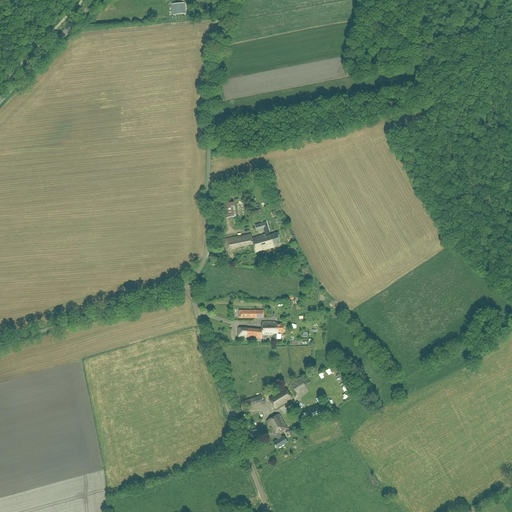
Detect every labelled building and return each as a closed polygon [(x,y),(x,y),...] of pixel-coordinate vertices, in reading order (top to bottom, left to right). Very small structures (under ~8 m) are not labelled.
[(174,15),(186,14),(185,3),(172,4),(174,15)] [(224,219),(236,217),(234,202),(226,204),(224,204),(222,205),(224,219)] [(257,232),(264,230),(265,235),(252,238),(251,234),(224,240),(226,251),(236,249),(235,248),(253,244),(256,252),(274,247),(274,245),(281,243),(278,233),(266,236),(266,235),(270,233),(266,221),(255,225),(257,232)] [(262,335),(272,335),(273,335),(273,339),(277,339),(277,334),(278,334),(278,333),(285,333),(284,324),(277,324),(277,323),(275,323),(275,322),(262,322),(262,329),(238,328),(238,336),(244,337),(261,338),(262,335)] [(292,383),(295,390),(305,385),(302,379),(292,383)] [(292,399),(286,388),(269,398),(276,409),(292,399)] [(243,401),(245,406),(245,407),(263,401),(261,395),(243,401)] [(284,436),(282,437),(280,434),(288,429),(279,414),(267,421),(269,425),(270,424),(272,427),(271,428),(275,436),(278,440),(274,442),(277,448),(288,442),(284,436)]
